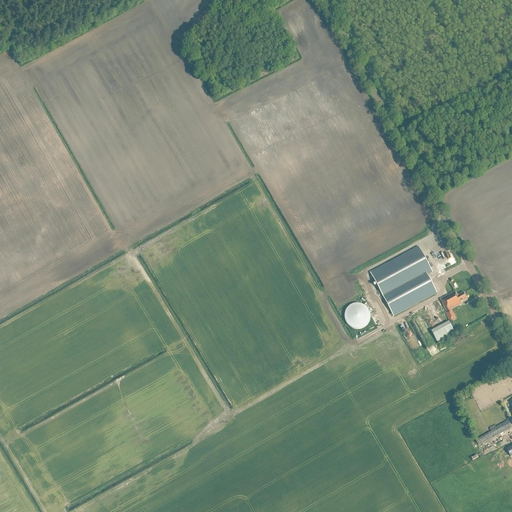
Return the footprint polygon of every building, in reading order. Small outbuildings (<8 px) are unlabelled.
[(394,317),(437,293),(427,276),(432,273),(418,246),(369,272),(394,317)] [(457,296),(455,292),(440,300),(447,312),(445,313),(450,323),(456,319),(451,310),(461,304),(467,300),(463,293),(457,296)] [(360,305),(358,304),(356,305),(354,305),(352,306),(350,307),(348,308),(347,310),(346,312),(345,314),(345,317),(345,319),(345,321),(346,323),(348,325),(349,326),(351,328),(353,329),(355,329),(357,329),(360,329),(362,329),(364,328),(366,326),(367,325),(368,323),(369,321),(370,318),(370,316),(369,314),(369,312),(368,310),(366,308),(364,307),(363,306),(360,305)] [(437,342),(455,333),(449,322),(431,331),(437,342)] [(511,428),(508,421),(496,428),(494,425),(489,428),(491,432),(475,440),(478,446),(492,439),(491,437),(493,436),(494,438),(511,428)]
